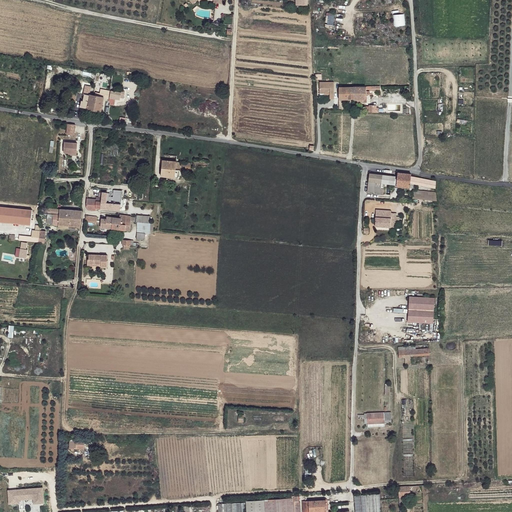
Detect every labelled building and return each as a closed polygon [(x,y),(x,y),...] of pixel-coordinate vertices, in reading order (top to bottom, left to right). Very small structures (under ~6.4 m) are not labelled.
[(334,81),(319,81),(319,93),(323,93),(329,93),(329,95),(329,98),(333,98),(334,81)] [(354,87),(339,87),(339,99),(354,99),(354,87)] [(125,94),(111,91),(110,97),(125,99),(125,94)] [(90,96),(83,95),(80,108),(101,111),(103,98),(92,96),(90,96)] [(76,125),(68,124),(67,135),(75,135),(75,131),(76,125)] [(78,144),(64,143),(63,153),(69,154),(77,154),(78,144)] [(177,162),(163,160),(161,176),(175,177),(176,166),(177,162)] [(412,175),(398,173),(397,179),(397,185),(397,187),(410,189),(411,184),(412,177),(412,175)] [(395,177),(370,174),(369,182),(376,183),(381,183),(397,185),(397,179),(396,178),(395,177)] [(438,182),(412,177),(411,184),(418,186),(436,189),(438,182)] [(418,186),(411,184),(410,189),(410,194),(413,195),(417,195),(417,191),(418,188),(418,186)] [(428,191),(417,191),(417,195),(413,195),(412,201),(437,202),(436,193),(428,191)] [(114,197),(109,197),(108,208),(121,210),(122,200),(122,198),(114,197)] [(102,201),(94,200),(94,203),(91,202),(91,205),(90,204),(87,204),(87,206),(88,208),(90,209),(97,210),(97,207),(102,208),(102,201)] [(34,211),(0,207),(0,222),(32,226),(34,211)] [(82,218),(83,210),(60,208),(59,212),(59,216),(81,218),(82,218)] [(391,211),(376,210),(375,227),(389,228),(390,219),(391,211)] [(81,218),(59,216),(59,224),(80,225),(81,218)] [(109,219),(102,218),(101,226),(108,226),(108,227),(113,228),(114,217),(109,216),(109,219)] [(121,218),(114,217),(113,228),(120,229),(132,230),(133,219),(121,218)] [(146,233),(138,232),(137,240),(145,241),(146,233)] [(26,257),(28,248),(20,247),(19,256),(26,257)] [(109,254),(91,253),(91,258),(88,258),(89,263),(102,264),(102,266),(109,266),(109,254)] [(435,299),(410,298),(409,324),(433,325),(435,299)] [(405,351),(399,351),(400,358),(404,358),(411,357),(430,356),(430,349),(405,351)] [(385,415),(368,416),(369,425),(385,424),(385,419),(385,415)] [(413,469),(412,431),(403,431),(404,469),(413,469)] [(85,440),(76,440),(76,448),(84,449),(85,440)] [(496,490),(497,498),(507,497),(506,488),(496,490)] [(42,489),(7,490),(9,503),(44,502),(42,489)] [(380,511),(380,494),(356,496),(356,511),(380,511)] [(295,511),(295,498),(268,500),(268,511),(295,511)] [(268,511),(268,500),(248,502),(248,511),(268,511)] [(328,500),(304,501),(304,511),(320,511),(329,511),(328,500)] [(247,511),(247,502),(220,503),(220,511),(247,511)]
